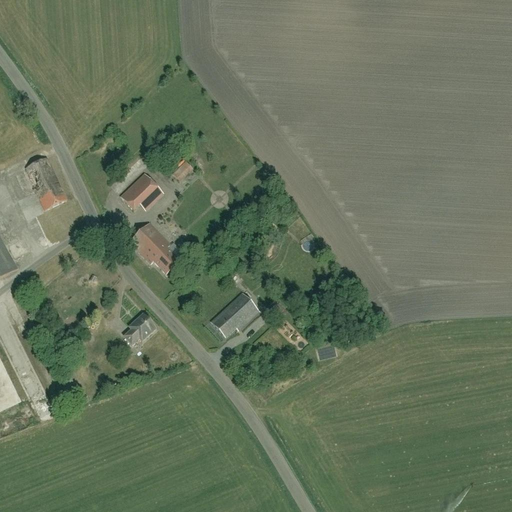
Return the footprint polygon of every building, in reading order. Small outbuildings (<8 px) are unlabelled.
[(185,161),(172,174),(180,182),(193,169),(185,161)] [(144,176),(120,199),(133,212),(158,189),(144,176)] [(47,213),(71,203),(69,196),(56,201),(53,195),(41,200),(37,192),(29,195),(35,211),(44,207),(47,213)] [(239,220),(247,213),(241,208),(234,215),(239,220)] [(166,277),(180,263),(167,250),(170,247),(149,225),(129,245),(150,266),(153,263),(166,277)] [(0,280),(18,270),(0,238),(0,280)] [(22,241),(11,247),(17,259),(27,253),(22,241)] [(240,330),(258,313),(242,296),(212,324),(225,339),(238,327),(240,330)] [(142,343),(156,330),(143,316),(129,329),(131,332),(124,339),(132,347),(140,340),(142,343)]
